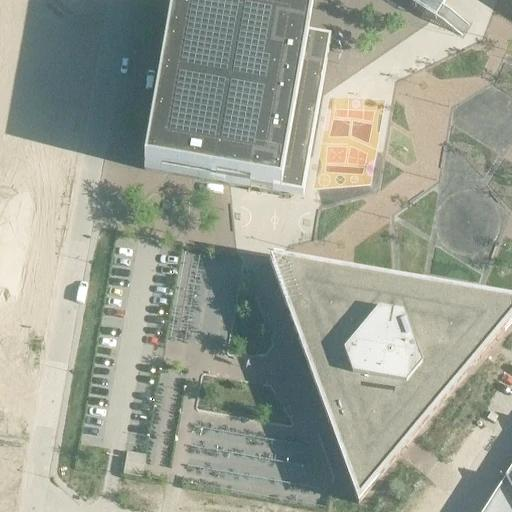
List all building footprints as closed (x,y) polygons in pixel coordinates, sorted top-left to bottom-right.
[(70,0),(36,0),(35,6),(68,11),(70,0)] [(308,37),(311,15),(224,0),(173,0),(143,171),(302,199),(330,41),(308,37)] [(511,0),(402,0),(461,37),(468,25),(442,9),(447,0),(511,0)] [(68,11),(35,6),(32,25),(65,30),(68,11)] [(65,30),(32,25),(29,44),(62,49),(65,30)] [(62,49),(29,44),(25,62),(58,68),(62,49)] [(58,68),(25,62),(22,83),(55,88),(58,68)] [(55,88),(22,83),(18,103),(51,108),(55,88)] [(51,108),(18,103),(15,123),(48,128),(51,108)] [(48,128),(15,123),(12,140),(45,146),(48,128)] [(45,146),(12,140),(9,158),(42,164),(45,146)] [(42,164),(9,158),(5,176),(39,182),(42,164)] [(2,198),(35,204),(39,182),(5,176),(2,198)] [(30,230),(0,224),(0,344),(10,346),(30,230)] [(511,321),(511,306),(270,264),(358,505),(511,321)] [(145,465),(146,457),(126,454),(122,477),(142,480),(143,477),(145,465)] [(511,511),(511,493),(505,481),(503,483),(504,484),(485,511),(511,511)]
